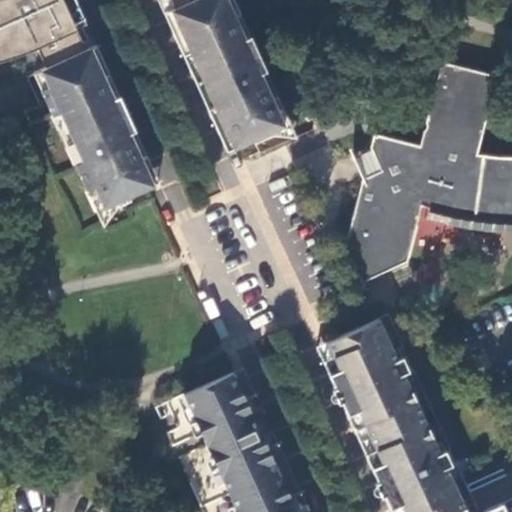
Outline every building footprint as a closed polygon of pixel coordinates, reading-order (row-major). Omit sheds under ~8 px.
[(35,74),(87,51),(64,0),(0,0),(0,89),(27,78),(35,74)] [(64,0),(87,51),(97,46),(76,0),(64,0)] [(171,0),(159,0),(166,15),(176,10),(171,0)] [(171,0),(176,10),(198,0),(171,0)] [(285,127),(283,122),(236,18),(241,15),(233,0),(198,0),(176,10),(236,144),(239,149),(285,127)] [(249,11),(244,0),(233,0),(241,15),(249,11)] [(236,144),(176,10),(166,15),(226,148),(236,144)] [(150,188),(159,183),(97,46),(87,51),(150,188)] [(155,201),(150,188),(87,51),(35,74),(47,103),(39,107),(24,114),(81,235),(104,225),(107,232),(135,219),(132,212),(155,201)] [(500,77),(444,63),(428,124),(436,126),(434,134),(426,131),(422,145),(377,134),(372,151),(382,170),(365,178),(346,245),(363,281),(387,270),(407,261),(420,219),(423,207),(484,219),(511,220),(511,157),(507,158),(479,154),(500,77)] [(35,74),(27,78),(39,107),(47,103),(35,74)] [(436,126),(428,124),(426,131),(434,134),(436,126)] [(236,144),(226,148),(228,153),(239,149),(236,144)] [(356,158),(365,178),(382,170),(372,151),(356,158)] [(511,220),(484,219),(423,207),(420,219),(449,225),(482,231),(511,232),(511,220)] [(379,319),(328,341),(405,511),(511,511),(511,498),(486,510),(487,511),(468,511),(447,468),(453,466),(446,451),(440,453),(405,375),(410,373),(403,357),(397,359),(379,319)] [(405,511),(328,341),(318,346),(392,511),(405,511)] [(206,444),(236,511),(289,511),(285,501),(290,498),(288,496),(266,446),(261,435),(256,438),(253,430),(257,428),(250,411),(245,413),(240,401),(245,399),(244,397),(233,372),(206,384),(183,394),(201,432),(207,429),(212,441),(206,444)] [(266,446),(278,442),(255,392),(244,397),(245,399),(240,401),(245,413),(250,411),(257,428),(253,430),(256,438),(261,435),(266,446)] [(207,429),(201,432),(206,444),(212,441),(207,429)] [(309,511),(300,491),(288,496),(290,498),(285,501),(289,511),(309,511)]
